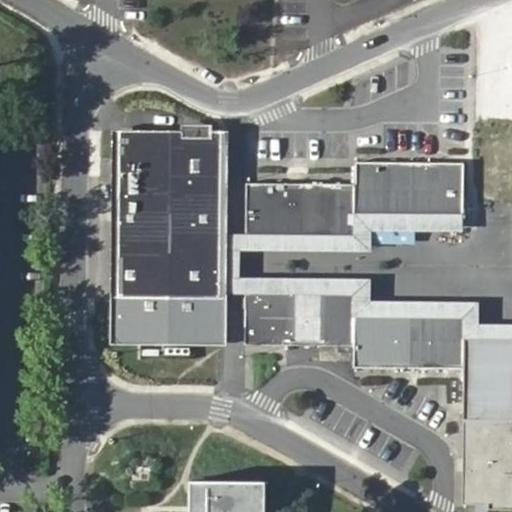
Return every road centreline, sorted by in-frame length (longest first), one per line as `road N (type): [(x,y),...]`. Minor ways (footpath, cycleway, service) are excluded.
road 1 (residential): [(104,41),(209,98),(239,103),(490,0)]
road 2 (residential): [(104,41),(78,105),(77,403)]
road 3 (residential): [(77,403),(225,411),(410,511)]
